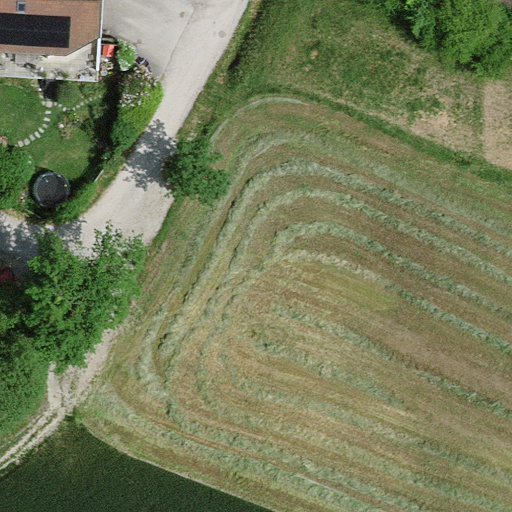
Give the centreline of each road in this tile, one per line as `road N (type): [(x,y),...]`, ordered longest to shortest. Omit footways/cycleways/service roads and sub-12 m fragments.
road 1 (residential): [(233,0),(112,226),(46,248),(0,231)]
road 2 (track): [(112,226),(93,338),(0,447)]
